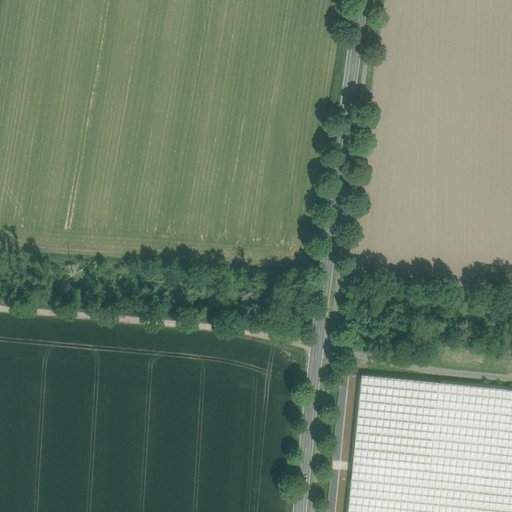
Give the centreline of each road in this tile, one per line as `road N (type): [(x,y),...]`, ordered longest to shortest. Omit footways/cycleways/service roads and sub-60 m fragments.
road 1 (secondary): [(362,0),(300,511)]
road 2 (track): [(316,348),(232,329),(0,308)]
